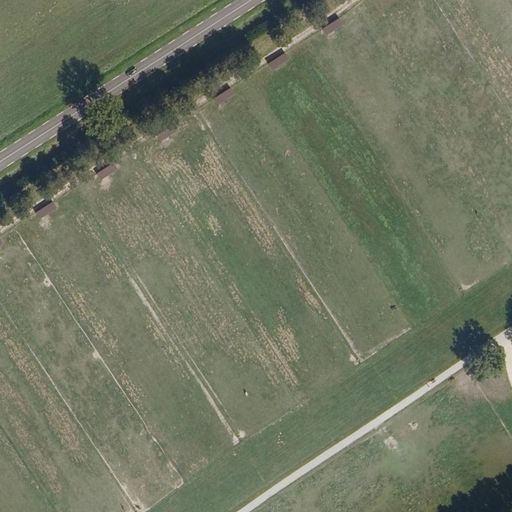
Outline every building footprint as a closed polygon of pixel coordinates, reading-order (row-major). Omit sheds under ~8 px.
[(339,18),(323,30),(327,36),(344,25),(339,18)] [(286,53),(269,63),(273,70),(290,60),(286,53)] [(218,105),(236,96),(232,88),(214,98),(218,105)] [(170,123),(156,134),(162,142),(177,131),(170,123)] [(113,165),(97,174),(101,180),(117,171),(113,165)] [(36,210),(39,217),(57,209),(54,202),(36,210)]
